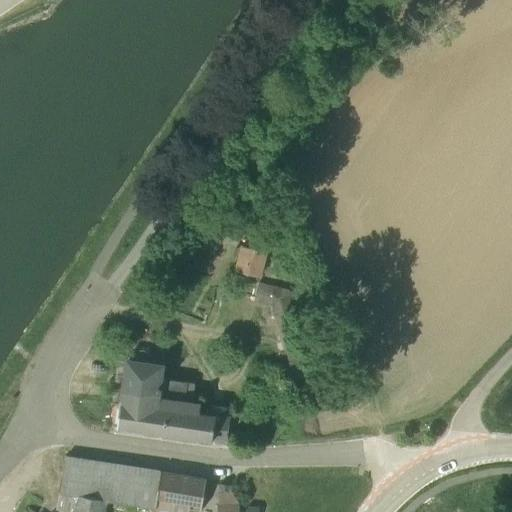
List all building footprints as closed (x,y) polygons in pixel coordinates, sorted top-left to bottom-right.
[(266,252),(241,246),(235,270),(260,276),(266,252)] [(269,307),(288,364),(315,357),(315,356),(307,332),(304,331),(293,297),(294,296),(292,291),(288,289),(258,281),(253,303),(269,307)] [(162,377),(165,362),(154,360),(151,354),(148,349),(139,347),(134,349),(129,360),(127,360),(125,372),(162,377)] [(125,372),(120,402),(198,410),(200,401),(191,400),(194,383),(125,372)] [(120,402),(117,427),(156,432),(159,406),(120,402)] [(195,437),(198,410),(159,406),(156,432),(195,437)] [(198,410),(195,437),(226,442),(228,416),(198,410)] [(263,426),(254,412),(243,420),(253,433),(263,426)] [(154,509),(161,471),(65,455),(56,503),(57,504),(71,507),(70,511),(105,511),(102,511),(102,509),(105,509),(106,509),(107,501),(154,509)] [(161,471),(154,511),(172,511),(173,511),(180,511),(187,511),(188,509),(200,510),(206,479),(161,471)] [(228,494),(229,485),(220,483),(218,493),(228,494)] [(228,494),(218,493),(217,502),(217,511),(237,511),(237,502),(229,485),(228,494)]
